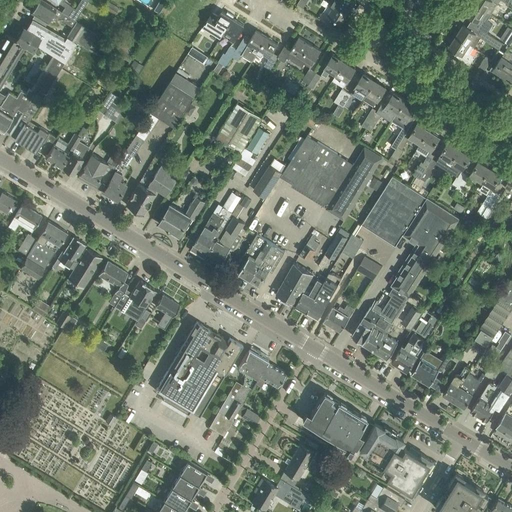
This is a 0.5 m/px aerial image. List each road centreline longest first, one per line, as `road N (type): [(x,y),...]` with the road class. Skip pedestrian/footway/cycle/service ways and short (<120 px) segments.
road 1 (tertiary): [(311,346),(0,158)]
road 2 (residential): [(213,511),(311,346)]
road 3 (tertiary): [(460,438),(311,346)]
